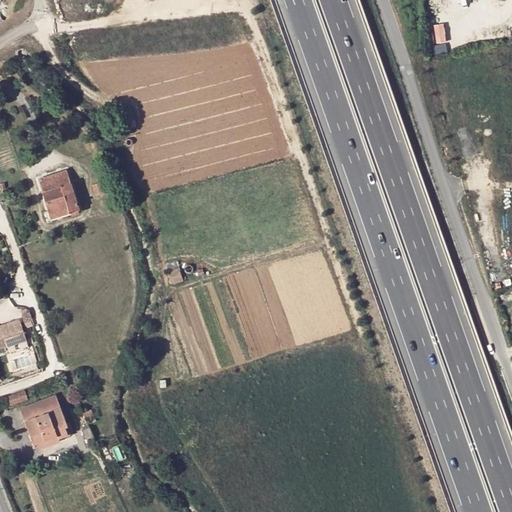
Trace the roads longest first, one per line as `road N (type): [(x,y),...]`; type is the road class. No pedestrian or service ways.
road 1 (motorway): [(301,0),(480,511)]
road 2 (motorway): [(511,509),(336,0)]
road 3 (unclassified): [(511,383),(381,0)]
